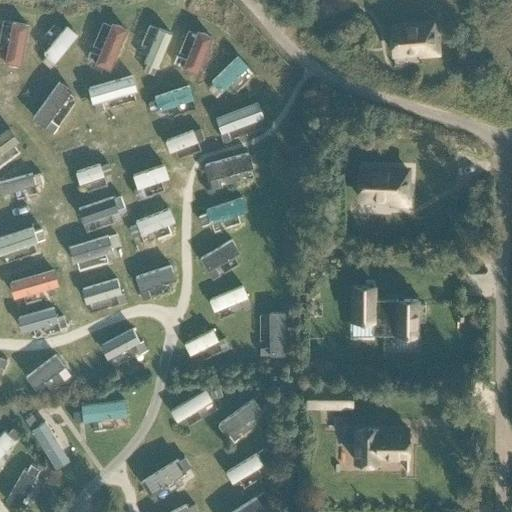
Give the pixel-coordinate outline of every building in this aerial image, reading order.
[(20,63),(28,23),(12,20),(4,60),(20,63)] [(110,68),(127,27),(112,21),(95,62),(110,68)] [(420,55),(439,54),(437,37),(434,37),(433,22),(390,26),(393,53),(419,51),(420,55)] [(77,33),(66,24),(43,51),(55,61),(77,33)] [(171,32),(158,27),(143,61),(157,66),(171,32)] [(212,35),(197,29),(181,67),(185,69),(196,73),(212,35)] [(248,66),(238,55),(211,80),(221,90),(248,66)] [(136,89),(132,73),(87,85),(92,101),(136,89)] [(44,125),(71,88),(58,79),(31,116),(44,125)] [(193,98),(189,85),(154,95),(158,109),(193,98)] [(263,116),(257,100),(215,116),(221,131),(263,116)] [(0,152),(18,139),(9,126),(0,131),(0,152)] [(59,156),(99,143),(93,126),(53,139),(59,156)] [(197,141),(193,129),(165,139),(169,151),(197,141)] [(253,166),(249,151),(204,162),(208,178),(253,166)] [(104,175),(100,162),(75,170),(79,183),(104,175)] [(169,176),(164,163),(132,174),(137,187),(169,176)] [(409,203),(410,185),(407,185),(407,169),(360,168),(359,197),(390,198),(390,203),(409,203)] [(0,194),(35,185),(32,173),(0,181),(0,194)] [(118,210),(112,195),(77,206),(82,222),(118,210)] [(247,210),(242,197),(207,209),(211,222),(247,210)] [(175,220),(170,206),(135,220),(140,233),(175,220)] [(0,253),(37,241),(31,225),(0,235),(0,253)] [(112,250),(107,234),(68,245),(72,262),(112,250)] [(239,251),(231,238),(199,257),(207,270),(239,251)] [(175,279),(170,264),(134,276),(139,290),(175,279)] [(58,285),(53,267),(9,280),(14,297),(58,285)] [(120,292),(116,277),(81,288),(86,303),(120,292)] [(340,288),(339,308),(351,308),(351,321),(352,321),(352,335),(372,335),(384,335),(384,299),(373,298),(374,285),(352,284),(352,288),(340,288)] [(247,296),(243,285),(209,298),(214,310),(247,296)] [(418,298),(385,298),(385,334),(396,335),(396,346),(416,346),(416,335),(417,335),(417,318),(425,318),(425,303),(418,303),(418,298)] [(21,331),(58,321),(54,306),(17,316),(21,331)] [(285,355),(284,311),(269,311),(270,355),(285,355)] [(139,340),(131,327),(99,344),(106,358),(139,340)] [(218,340),(212,329),(184,342),(189,354),(218,340)] [(63,367),(54,354),(25,375),(34,388),(63,367)] [(350,406),(351,388),(318,387),(317,406),(350,406)] [(211,399),(205,389),(170,410),(177,421),(211,399)] [(262,408),(253,397),(218,424),(227,435),(262,408)] [(127,415),(125,399),(81,405),(83,421),(127,415)] [(68,459),(44,420),(31,428),(55,467),(68,459)] [(384,455),(384,433),(378,433),(378,429),(345,429),(345,440),(356,440),(355,462),(377,463),(377,455),(384,455)] [(384,433),(384,455),(408,455),(408,429),(391,429),(391,433),(384,433)] [(0,454),(14,440),(3,430),(0,433),(0,454)] [(263,463),(257,452),(226,472),(232,482),(263,463)] [(186,470),(178,457),(141,481),(149,495),(186,470)] [(17,508),(35,476),(23,469),(6,501),(17,508)] [(259,511),(264,509),(256,496),(230,511),(259,511)]
